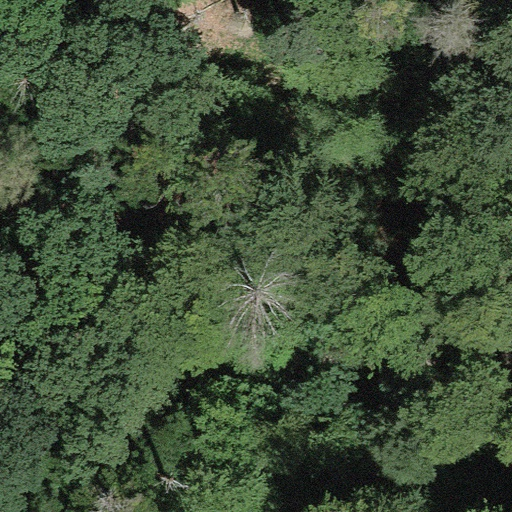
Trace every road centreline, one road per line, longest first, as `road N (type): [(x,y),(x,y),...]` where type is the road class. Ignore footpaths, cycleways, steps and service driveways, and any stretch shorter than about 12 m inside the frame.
road 1 (track): [(511,351),(404,354),(0,335)]
road 2 (track): [(261,511),(396,460),(511,395)]
